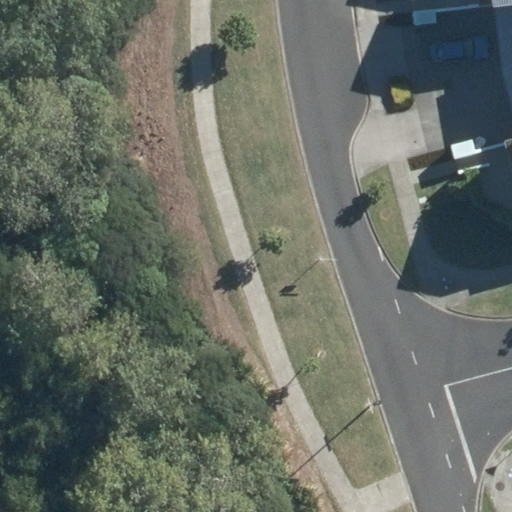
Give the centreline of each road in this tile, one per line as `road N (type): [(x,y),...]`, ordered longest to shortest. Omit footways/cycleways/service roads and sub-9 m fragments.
road 1 (residential): [(308,0),(317,89),(408,393)]
road 2 (residential): [(408,393),(445,511)]
